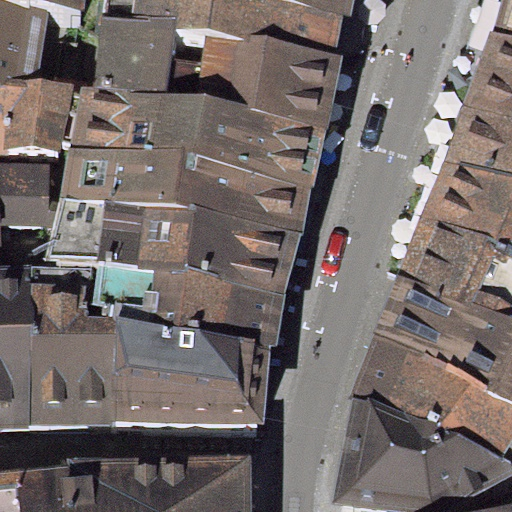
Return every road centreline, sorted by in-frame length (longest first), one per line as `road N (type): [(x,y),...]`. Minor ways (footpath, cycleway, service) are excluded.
road 1 (residential): [(439,0),(331,331),(307,459)]
road 2 (residential): [(0,470),(307,459)]
